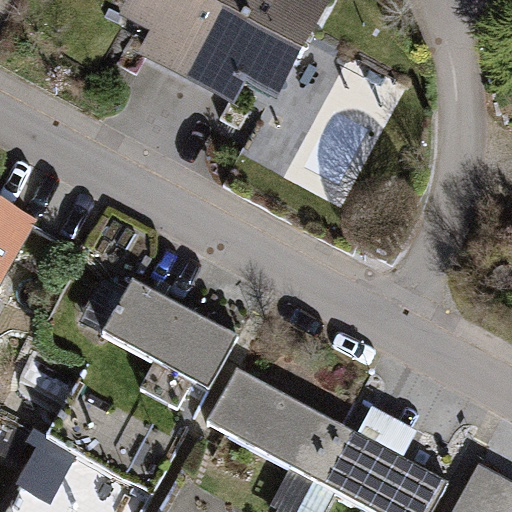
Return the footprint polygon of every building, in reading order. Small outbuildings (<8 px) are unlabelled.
[(337,2),(333,0),(125,0),(114,21),(149,41),(137,63),(230,114),(240,94),(276,113),(337,2)] [(0,300),(40,225),(0,204),(0,300)] [(238,341),(132,283),(99,344),(152,373),(140,395),(175,415),(188,392),(204,401),(238,341)] [(419,437),(370,411),(355,439),(237,375),(205,435),(287,480),(269,511),(329,511),(333,505),(345,511),(435,511),(450,486),(405,462),(419,437)] [(141,511),(179,442),(74,387),(7,511),(141,511)] [(511,511),(511,486),(478,468),(454,511),(511,511)] [(247,511),(179,476),(160,511),(247,511)]
